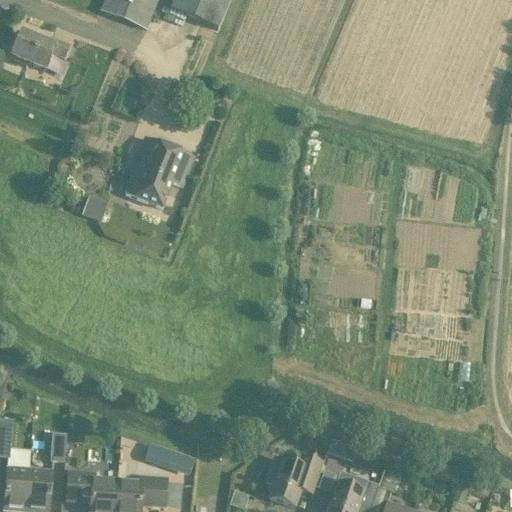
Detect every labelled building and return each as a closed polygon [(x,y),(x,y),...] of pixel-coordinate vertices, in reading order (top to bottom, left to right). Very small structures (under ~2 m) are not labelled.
[(159,0),(105,0),(99,14),(146,34),(159,0)] [(218,34),(231,0),(174,0),(169,13),(218,34)] [(63,62),(69,49),(50,41),(48,47),(22,36),(11,60),(44,74),(51,57),(63,62)] [(128,179),(130,180),(123,198),(162,214),(172,188),(182,192),(195,161),(143,141),(128,179)] [(97,223),(104,205),(85,198),(78,217),(97,223)] [(0,461),(9,463),(11,434),(0,433),(0,461)] [(66,438),(51,437),(49,465),(49,466),(51,466),(64,467),(64,465),(65,451),(66,438)] [(148,449),(143,465),(165,473),(170,457),(148,449)] [(273,461),(266,484),(273,487),(268,502),(294,511),(300,494),(312,499),(323,467),(310,462),(300,459),(297,469),(281,464),(273,461)] [(25,511),(28,474),(6,472),(3,511),(25,511)] [(25,511),(47,511),(50,475),(28,474),(25,511)] [(324,475),(318,491),(333,496),(327,511),(370,511),(377,491),(378,489),(366,485),(340,476),(339,480),(324,475)] [(89,511),(114,511),(116,485),(93,483),(93,478),(68,476),(66,504),(90,506),(89,511)] [(139,511),(139,509),(166,511),(167,480),(138,478),(137,486),(116,485),(114,511),(139,511)] [(456,489),(452,501),(462,504),(466,492),(456,489)] [(403,511),(386,506),(390,496),(377,491),(370,511),(403,511)]
